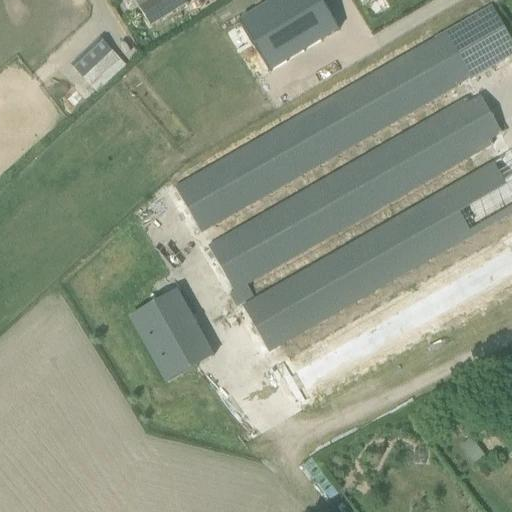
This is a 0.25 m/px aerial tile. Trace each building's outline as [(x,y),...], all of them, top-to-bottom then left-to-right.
[(132,0),(138,8),(139,10),(154,0),(132,0)] [(154,0),(139,10),(149,27),(171,14),(184,6),(186,8),(187,8),(181,0),(154,0)] [(319,0),(273,0),(239,21),(270,72),(338,31),(319,0)] [(302,414),(511,293),(511,156),(470,82),(511,58),(511,43),(490,6),(174,187),(200,235),(457,89),(464,101),(207,248),(233,293),(228,297),(233,305),(251,295),(247,287),(491,147),(498,160),(241,307),(268,355),(511,216),(511,229),(275,365),(302,414)] [(83,79),(111,53),(99,40),(71,66),(83,79)] [(214,359),(178,292),(128,319),(165,385),(214,359)] [(457,424),(466,437),(485,425),(476,412),(457,424)] [(511,419),(508,414),(495,425),(510,444),(511,442),(511,419)]
